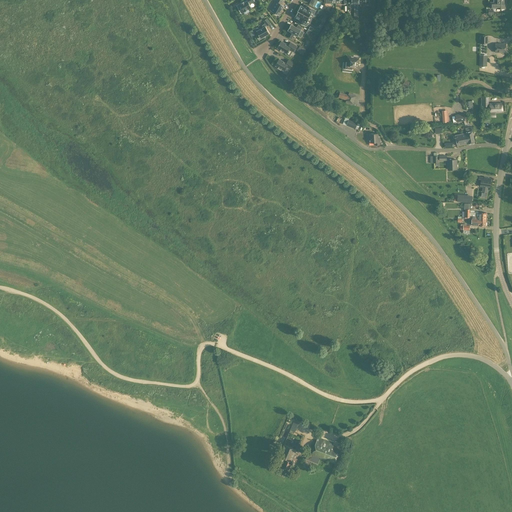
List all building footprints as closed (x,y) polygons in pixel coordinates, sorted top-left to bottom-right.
[(237,6),(240,11),(241,14),(242,14),(251,8),(252,8),(250,4),(255,1),(254,0),(246,0),(247,0),(244,2),(241,3),(241,4),(237,6)] [(282,4),(284,0),(283,0),(275,0),(275,2),(276,3),(272,12),(279,16),(284,6),(282,4)] [(506,2),(505,0),(493,0),(494,2),(490,2),(490,8),(496,8),(505,8),(505,2),(506,2)] [(311,18),(316,10),(313,9),(314,9),(308,6),(307,9),(301,5),(298,11),(312,19),(311,18)] [(308,24),(309,24),(312,19),(298,11),(297,11),(298,12),(295,17),(301,20),(300,23),(305,26),(306,27),(308,24)] [(266,23),(262,26),(264,28),(257,32),(258,34),(256,35),(259,41),(264,38),(264,37),(269,34),(265,27),(267,25),(268,26),(271,24),(267,18),(264,21),(266,23)] [(301,37),(304,32),(301,30),(302,27),(298,25),(296,27),(291,24),(288,30),(291,32),(288,37),(291,39),(294,34),(301,37)] [(290,49),(291,50),(294,52),(297,46),(291,42),(289,46),(281,41),(277,48),(281,50),(280,51),(283,53),(284,52),(287,54),(290,49)] [(506,53),(506,43),(495,43),(495,52),(506,53)] [(297,51),(303,54),(305,49),(300,46),(297,51)] [(487,66),(487,55),(479,55),(479,66),(487,66)] [(358,69),(359,58),(348,57),(347,68),(358,69)] [(294,63),(288,60),(286,63),(279,59),(275,66),(278,67),(278,68),(278,69),(281,70),(282,69),(285,71),(287,67),(290,69),(294,63)] [(490,113),(503,112),(502,103),(489,103),(490,113)] [(464,113),(455,115),(456,122),(466,120),(464,113)] [(349,118),(345,116),(342,124),(358,130),(361,124),(358,123),(348,119),(349,118)] [(475,143),(471,126),(465,128),(466,133),(469,143),(468,143),(468,144),(475,143)] [(370,134),(370,137),(368,137),(369,143),(375,142),(375,145),(380,145),(380,138),(378,138),(378,133),(370,134)] [(466,133),(455,135),(457,146),(468,143),(469,143),(466,133)] [(448,169),(457,169),(456,159),(448,160),(448,169)] [(479,176),(478,181),(480,181),(479,186),(482,187),(481,191),(487,192),(488,188),(489,188),(491,178),(487,177),(484,177),(479,176)] [(470,212),(470,209),(471,209),(471,203),(464,203),(464,209),(465,209),(465,211),(462,211),(462,218),(465,218),(465,219),(471,219),(486,219),(486,213),(470,212)] [(299,424),(294,422),(290,430),(295,432),(299,424)] [(294,463),(294,462),(294,460),(292,460),(291,460),(302,435),(295,432),(290,430),(276,463),(288,468),(291,462),(291,463),(292,463),(294,463)] [(317,436),(311,454),(335,463),(340,450),(332,447),(334,442),(317,436)]
